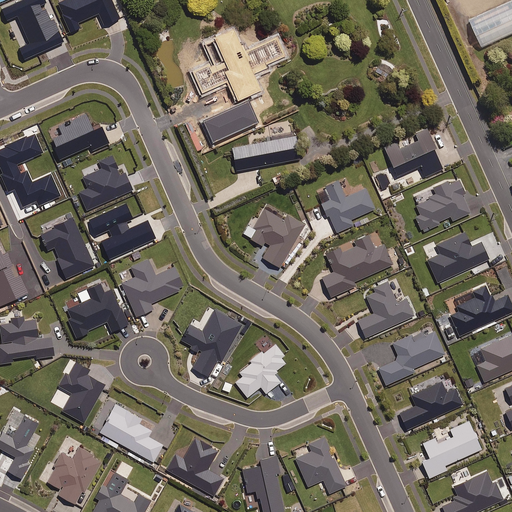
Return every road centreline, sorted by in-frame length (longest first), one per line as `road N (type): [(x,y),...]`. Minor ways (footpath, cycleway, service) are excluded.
road 1 (residential): [(0,105),(76,72),(123,78),(190,225)]
road 2 (unclassified): [(417,0),(511,211)]
road 3 (residential): [(348,385),(307,328),(210,263),(190,225)]
road 4 (residential): [(348,385),(259,420),(183,394),(144,360)]
road 5 (residential): [(405,511),(348,385)]
